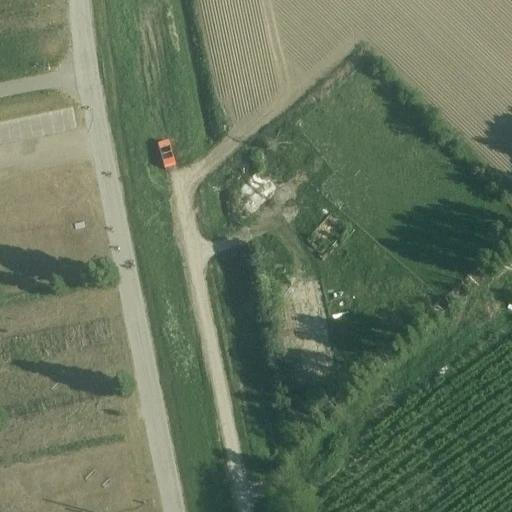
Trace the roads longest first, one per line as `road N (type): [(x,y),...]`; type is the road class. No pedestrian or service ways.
road 1 (tertiary): [(181,511),(90,75)]
road 2 (unclassified): [(256,511),(184,186)]
